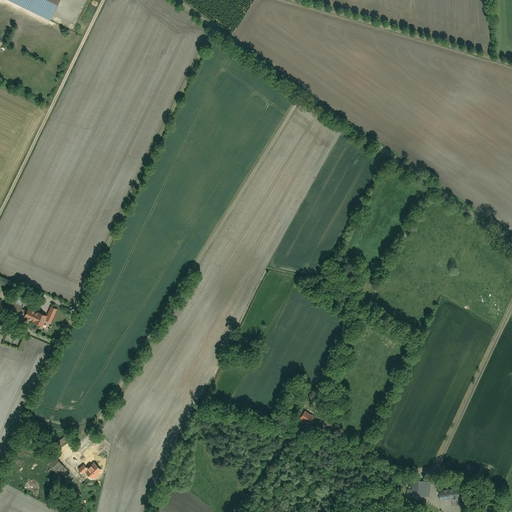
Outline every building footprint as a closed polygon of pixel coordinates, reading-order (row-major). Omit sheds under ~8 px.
[(10,0),(52,19),(61,0),(10,0)] [(0,276),(0,289),(5,292),(10,282),(0,276)] [(9,299),(4,309),(18,316),(22,308),(23,305),(9,299)] [(44,322),(47,316),(38,312),(38,313),(28,308),(27,311),(22,308),(18,316),(24,318),(25,316),(35,321),(34,322),(42,325),(44,322)] [(324,404),(320,409),(325,413),(329,408),(324,404)] [(307,410),(301,420),(312,427),(318,417),(307,410)] [(328,418),(323,424),(332,431),(337,424),(328,418)] [(85,452),(80,456),(84,460),(87,457),(94,463),(103,454),(94,445),(86,453),(85,452)] [(76,455),(68,462),(79,475),(87,468),(76,455)] [(58,457),(48,465),(58,478),(68,470),(58,457)] [(410,480),(410,497),(430,497),(430,480),(410,480)] [(441,482),(439,496),(458,499),(459,485),(441,482)]
